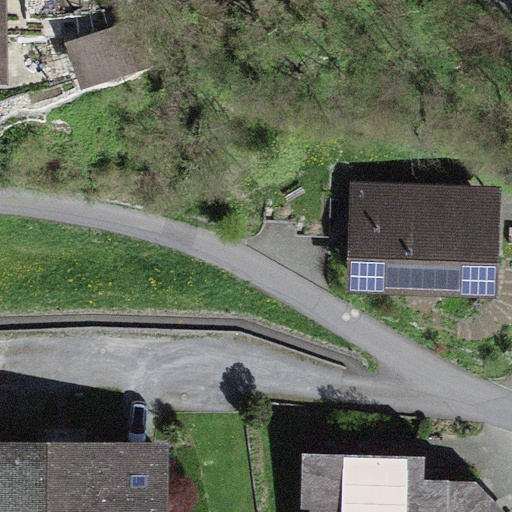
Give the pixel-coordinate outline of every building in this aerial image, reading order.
[(0,0),(0,89),(9,90),(6,0),(0,0)] [(68,50),(83,92),(155,68),(141,29),(68,50)] [(500,186),(353,184),(351,294),(498,300),(500,186)] [(0,511),(169,511),(170,444),(0,445),(0,511)] [(427,460),(306,456),(302,511),(501,511),(473,484),(427,483),(427,460)]
